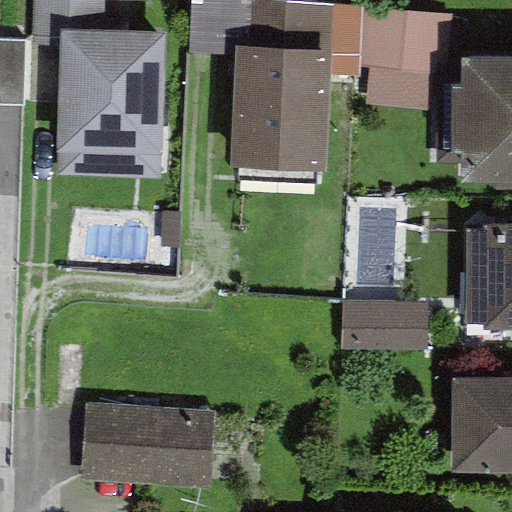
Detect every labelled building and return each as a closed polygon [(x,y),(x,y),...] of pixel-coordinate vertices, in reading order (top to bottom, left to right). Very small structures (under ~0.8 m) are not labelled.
[(98,0),(32,0),(30,47),(59,48),(60,29),(98,30),(98,0)] [(248,48),(250,0),(190,0),(187,52),(234,56),(235,48),(248,48)] [(329,51),(330,5),(279,0),(250,0),(248,48),(329,51)] [(329,51),(328,76),(357,77),(361,6),(330,5),(329,51)] [(59,48),(55,174),(156,177),(161,32),(98,30),(60,29),(59,48)] [(24,42),(0,40),(0,105),(22,106),(24,42)] [(248,48),(235,48),(234,56),(230,168),(324,172),(328,76),(329,51),(248,48)] [(459,155),(459,183),(493,183),(493,188),(511,188),(511,60),(461,60),(461,86),(450,86),(450,155),(459,155)] [(465,229),(464,324),(482,324),(482,330),(511,330),(511,224),(487,225),(487,229),(465,229)] [(426,302),(342,301),(341,350),(425,351),(426,302)] [(511,379),(452,379),(451,473),(511,473),(511,379)] [(212,412),(84,403),(79,480),(207,489),(212,412)]
